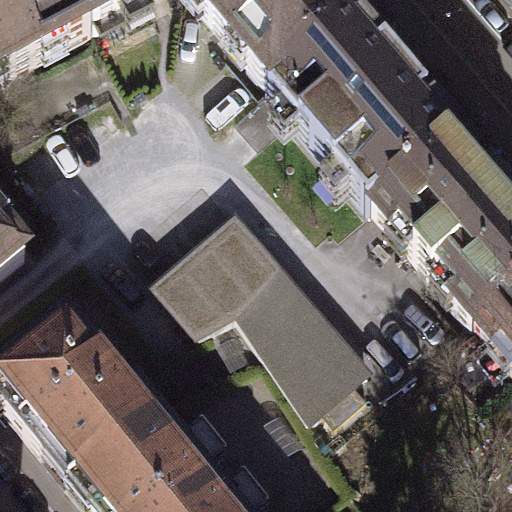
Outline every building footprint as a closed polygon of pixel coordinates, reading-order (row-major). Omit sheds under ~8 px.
[(0,0),(0,89),(92,40),(70,0),(0,0)] [(70,0),(92,40),(152,9),(147,0),(146,0),(70,0)] [(269,98),(357,24),(336,0),(191,0),(188,3),(269,98)] [(357,24),(269,98),(266,101),(368,221),(371,218),(459,143),(357,24)] [(511,205),(459,143),(371,218),(474,337),(511,304),(511,205)] [(200,349),(236,329),(238,317),(281,280),(236,228),(156,297),(200,349)] [(0,285),(27,264),(0,231),(0,285)] [(368,383),(281,280),(238,317),(236,329),(270,379),(308,434),(368,383)] [(511,304),(474,337),(511,381),(511,304)] [(0,382),(0,413),(70,499),(152,431),(68,328),(0,382)] [(229,511),(160,426),(152,431),(70,499),(80,511),(229,511)] [(442,454),(418,428),(399,446),(423,471),(442,454)]
